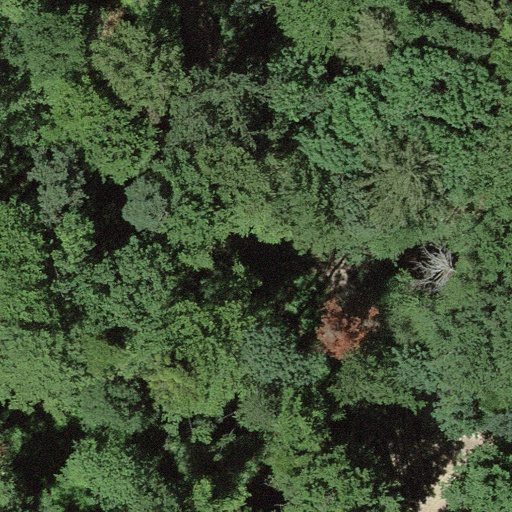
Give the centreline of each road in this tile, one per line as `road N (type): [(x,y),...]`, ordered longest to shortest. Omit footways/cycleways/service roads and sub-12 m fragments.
road 1 (track): [(511,475),(470,463),(427,436),(188,0)]
road 2 (track): [(191,7),(172,254)]
